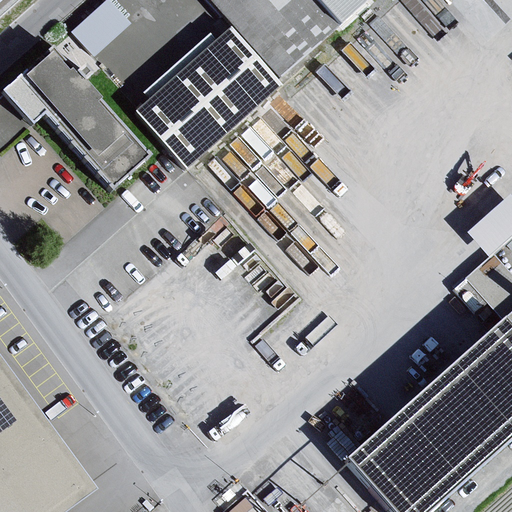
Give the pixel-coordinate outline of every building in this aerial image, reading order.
[(201,0),(230,32),(274,82),(367,0),(201,0)] [(511,0),(449,0),(488,43),(511,21),(511,0)] [(148,104),(132,117),(182,174),(278,90),(274,82),(230,32),(214,46),(148,104)] [(141,97),(148,104),(214,46),(207,38),(141,97)] [(18,80),(0,96),(0,98),(27,128),(39,118),(108,194),(144,162),(79,89),(87,82),(78,72),(68,80),(65,76),(62,79),(47,62),(22,84),(18,80)] [(511,207),(505,200),(463,237),(484,259),(511,234),(511,207)] [(499,326),(343,464),(385,511),(427,511),(511,437),(511,283),(491,259),(462,284),(499,326)] [(0,488),(59,444),(0,362),(0,488)]
